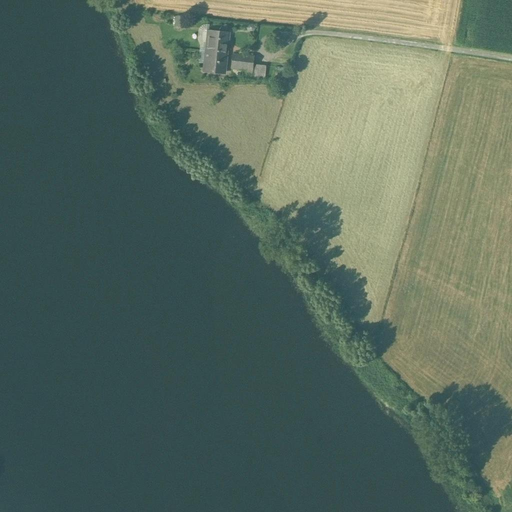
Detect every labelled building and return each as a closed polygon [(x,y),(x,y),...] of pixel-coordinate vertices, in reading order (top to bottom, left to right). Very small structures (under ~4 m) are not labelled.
[(175,26),(193,26),(194,16),(176,15),(175,26)] [(228,34),(207,31),(206,41),(208,41),(206,54),(222,56),(224,43),(227,43),(228,34)] [(222,56),(206,54),(204,72),(220,74),(222,56)] [(255,56),(232,54),(230,68),(247,70),(246,76),(253,77),(254,65),(255,56)] [(266,66),(254,65),(253,77),(265,78),(266,66)]
